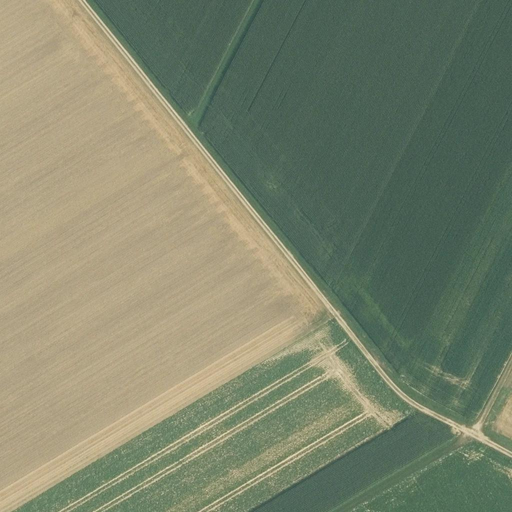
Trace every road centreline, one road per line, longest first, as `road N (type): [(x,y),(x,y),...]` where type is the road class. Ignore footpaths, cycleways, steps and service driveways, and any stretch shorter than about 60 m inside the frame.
road 1 (track): [(78,0),(402,399),(511,457)]
road 2 (track): [(511,363),(473,437),(341,511)]
